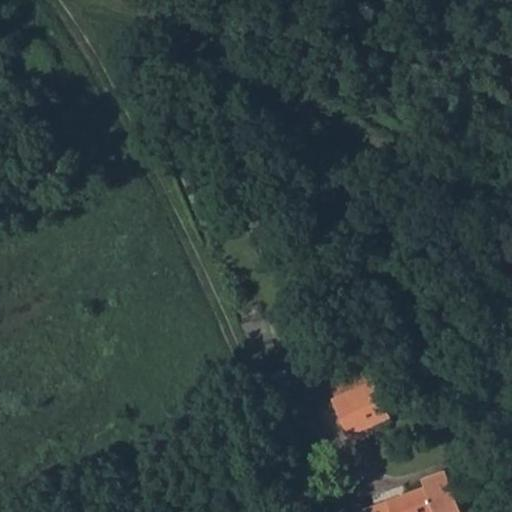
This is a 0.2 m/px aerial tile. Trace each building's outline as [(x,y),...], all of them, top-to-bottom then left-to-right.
[(376,383),(353,392),(365,420),(371,417),(375,426),(391,419),(389,413),(376,383)] [(365,420),(353,392),(335,401),(346,427),(365,420)] [(365,420),(369,428),(375,426),(371,417),(365,420)] [(350,436),(369,428),(365,420),(346,427),(350,436)] [(425,482),(428,489),(437,511),(464,511),(451,473),(438,477),(425,482)] [(437,511),(428,489),(400,498),(406,511),(437,511)] [(406,511),(400,498),(366,510),(366,511),(406,511)]
